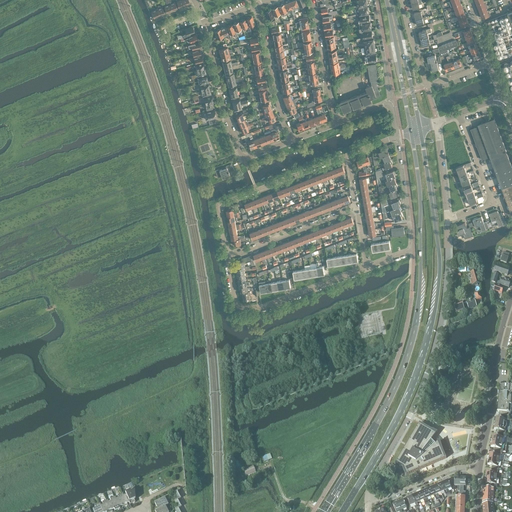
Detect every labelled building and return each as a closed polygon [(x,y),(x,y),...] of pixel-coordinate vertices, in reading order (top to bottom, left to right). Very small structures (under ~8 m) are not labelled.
[(172,11),(167,0),(164,0),(167,5),(163,6),(166,13),(172,11)] [(170,0),(167,0),(172,11),(178,9),(175,2),(171,3),(170,0)] [(185,6),(182,0),(175,0),(176,1),(179,8),(185,6)] [(290,1),(295,14),(297,13),(295,8),(298,6),(295,0),(292,0),(292,1),(290,1)] [(296,0),(300,8),(301,11),(303,10),(302,7),(301,6),(305,4),(303,0),(296,0)] [(350,10),(355,9),(359,8),(359,7),(363,6),(367,5),(367,3),(367,2),(367,0),(359,0),(353,1),(353,5),(349,6),(350,10)] [(295,14),(290,1),(288,2),(287,2),(286,2),(285,3),(287,11),(291,9),(293,15),(295,14)] [(421,1),(411,3),(413,9),(420,7),(419,4),(422,4),(421,1)] [(280,5),(278,6),(282,16),(288,14),(284,4),(283,4),(282,4),(281,4),(280,5)] [(162,6),(156,9),(159,16),(165,14),(162,6)] [(280,13),(277,6),(276,7),(276,6),(274,7),(274,8),(272,9),(274,16),(273,16),(274,16),(275,21),(278,20),(276,17),(276,15),(280,13)] [(367,7),(359,8),(355,9),(356,12),(357,12),(358,15),(360,15),(360,14),(368,13),(368,10),(369,10),(368,7),(367,7)] [(159,16),(156,9),(151,11),(154,18),(159,16)] [(270,18),(274,16),(273,16),(271,9),(270,9),(269,9),(268,9),(267,10),(265,11),(268,20),(271,19),(270,18)] [(333,21),(332,15),(337,14),(336,11),(328,12),(328,16),(322,17),(323,22),(333,21)] [(362,23),(361,22),(370,21),(369,18),(370,18),(370,15),(369,15),(360,16),(361,19),(358,20),(359,23),(362,23)] [(246,19),(249,26),(252,25),(253,27),(255,26),(254,23),(255,23),(252,16),(249,17),(248,17),(247,18),(246,19)] [(422,17),(415,19),(416,20),(417,25),(424,23),(426,22),(425,20),(425,19),(426,19),(425,16),(422,17)] [(248,31),(250,30),(249,28),(249,26),(248,26),(245,19),(243,20),(242,20),(240,20),(240,21),(239,21),(242,28),(246,27),(248,31)] [(233,24),(236,31),(241,29),(238,22),(236,22),(235,22),(234,23),(233,24)] [(363,31),(362,30),(371,29),(371,26),(372,26),(371,23),(370,23),(370,22),(359,24),(360,28),(359,28),(360,31),(363,31)] [(226,26),(229,34),(233,32),(235,37),(238,36),(235,31),(232,24),(229,25),(227,25),(227,26),(226,26)] [(183,34),(184,36),(194,32),(194,30),(193,27),(192,26),(184,29),(186,33),(183,34)] [(220,29),(223,36),(227,35),(229,39),(231,38),(230,36),(229,34),(228,34),(225,27),(223,28),(222,28),(221,28),(220,29)] [(419,32),(420,38),(428,36),(427,33),(431,32),(430,28),(422,30),(423,31),(419,32)] [(463,30),(465,36),(472,34),(470,28),(463,30)] [(223,36),(220,29),(219,29),(217,29),(217,30),(214,31),(215,33),(218,40),(220,40),(219,38),(223,36)] [(373,31),(372,31),(371,30),(363,32),(364,36),(362,36),(362,39),(364,39),(364,38),(373,37),(372,34),(373,33),(373,31)] [(195,34),(186,38),(188,43),(190,42),(197,40),(197,38),(198,38),(196,35),(196,36),(195,34)] [(465,36),(467,42),(474,39),(472,34),(465,36)] [(428,36),(420,38),(422,46),(430,44),(430,43),(434,42),(433,39),(429,40),(428,36)] [(467,42),(470,48),(476,45),(474,39),(467,42)] [(470,50),(472,53),(479,51),(476,45),(470,48),(467,49),(468,51),(470,50)] [(479,51),(472,53),(470,54),(470,56),(471,56),(473,56),(475,62),(481,60),(480,57),(481,56),(479,51)] [(232,52),(220,54),(221,57),(221,59),(222,59),(222,60),(230,58),(229,55),(232,54),(232,52)] [(376,57),(376,54),(367,56),(365,56),(366,62),(368,62),(369,62),(371,62),(371,61),(377,61),(377,60),(377,57),(376,57)] [(433,55),(427,56),(428,60),(428,62),(430,62),(435,61),(437,60),(436,59),(436,58),(435,54),(433,55)] [(452,54),(449,56),(451,60),(454,67),(461,64),(460,60),(459,60),(459,58),(456,59),(456,58),(455,58),(454,58),(453,58),(452,54)] [(448,62),(444,64),(446,70),(454,67),(449,56),(446,57),(448,62)] [(435,61),(430,62),(432,67),(433,70),(439,69),(437,62),(437,60),(435,61)] [(511,60),(502,64),(511,90),(511,60)] [(224,70),(224,72),(225,72),(225,73),(233,71),(232,69),(235,68),(236,68),(237,67),(239,67),(241,67),(242,66),(243,66),(242,63),(240,64),(238,64),(237,64),(236,65),(234,65),(231,66),(224,67),(224,70)] [(367,91),(340,102),(344,112),(351,109),(351,108),(353,107),(354,108),(360,105),(364,103),(364,104),(371,101),(371,98),(373,97),(373,98),(380,95),(376,83),(378,83),(378,79),(376,64),(368,65),(362,67),(364,71),(368,70),(370,80),(371,80),(372,85),(366,87),(367,91)] [(345,66),(331,69),(331,71),(331,72),(331,73),(332,74),(334,74),(335,78),(339,76),(339,73),(340,73),(340,70),(346,69),(345,66)] [(194,75),(191,75),(191,76),(192,78),(196,77),(198,77),(197,76),(198,76),(206,74),(205,73),(205,71),(206,71),(205,69),(204,69),(204,68),(196,70),(194,71),(195,74),(194,75)] [(196,77),(192,78),(193,82),(197,81),(198,81),(199,84),(204,83),(208,82),(208,81),(207,81),(208,80),(207,79),(207,78),(206,76),(198,78),(198,77),(196,77)] [(235,78),(227,80),(227,82),(227,83),(227,85),(228,85),(228,86),(236,84),(235,80),(241,79),(241,76),(240,77),(237,78),(235,78)] [(312,85),(312,87),(317,86),(317,84),(318,83),(319,82),(318,81),(318,80),(317,78),(306,80),(306,82),(310,81),(310,85),(312,85)] [(283,97),(285,102),(291,100),(289,94),(283,97)] [(285,102),(287,108),(293,105),(292,102),(297,100),(296,98),(291,100),(285,102)] [(248,102),(232,105),(233,105),(233,107),(233,108),(233,110),(234,110),(234,111),(242,109),(241,106),(248,104),(248,102)] [(293,105),(287,108),(290,114),(296,111),(293,105)] [(265,111),(267,116),(273,114),(271,108),(265,111)] [(206,119),(208,119),(209,124),(215,123),(214,117),(216,117),(215,110),(204,112),(206,119)] [(317,110),(319,115),(321,121),(327,119),(324,113),(321,115),(319,110),(317,110)] [(235,116),(238,122),(244,119),(241,113),(235,116)] [(273,114),(267,116),(262,119),(262,121),(268,119),(269,122),(275,120),(273,114)] [(305,115),(307,120),(310,126),(315,124),(313,118),(309,119),(307,114),(305,115)] [(319,115),(313,118),(315,124),(321,121),(319,115)] [(302,116),(300,117),(304,128),(310,126),(307,120),(304,121),(302,116)] [(238,122),(240,127),(246,125),(245,121),(250,119),(249,117),(244,119),(238,122)] [(304,128),(300,117),(299,117),(298,118),(300,123),(296,124),(298,130),(304,128)] [(490,156),(490,157),(506,151),(494,118),(478,124),(478,126),(470,129),(482,159),(490,156)] [(251,123),(246,125),(240,127),(242,133),(248,130),(247,127),(252,125),(251,123)] [(269,128),(271,133),(273,140),(279,137),(277,131),(273,132),(272,129),(275,128),(273,123),(268,125),(268,128),(269,128)] [(256,147),(253,140),(250,132),(244,135),(240,136),(241,139),(245,137),(246,137),(249,136),(251,141),(247,142),(250,149),(256,147)] [(271,133),(265,135),(267,142),(273,140),(271,133)] [(265,135),(259,138),(262,144),(267,142),(265,135)] [(259,138),(253,140),(256,147),(262,144),(259,138)] [(378,158),(382,156),(389,154),(386,148),(378,152),(380,155),(376,157),(376,156),(373,157),(374,163),(378,161),(377,159),(378,159),(378,158)] [(511,167),(506,151),(490,157),(501,187),(511,182),(511,167)] [(382,156),(385,162),(391,160),(389,154),(382,156)] [(366,168),(362,158),(356,160),(357,163),(356,163),(358,167),(359,166),(362,165),(363,169),(364,169),(364,172),(359,173),(359,176),(366,175),(366,168)] [(391,160),(385,162),(383,162),(385,166),(383,167),(384,169),(392,166),(391,163),(392,163),(391,160)] [(458,175),(458,176),(466,172),(464,167),(466,167),(472,165),(471,162),(455,168),(456,170),(458,175)] [(234,170),(231,164),(226,166),(226,167),(219,170),(219,169),(215,170),(217,177),(222,175),(222,177),(229,174),(228,172),(229,172),(229,171),(234,170)] [(385,174),(387,180),(394,177),(395,177),(395,175),(394,174),(395,174),(394,171),(393,171),(386,173),(386,174),(385,174)] [(460,181),(469,178),(466,172),(458,176),(460,181)] [(387,180),(385,180),(387,186),(389,185),(395,183),(396,183),(394,177),(387,180)] [(462,187),(471,184),(469,178),(460,181),(460,182),(460,181),(462,187)] [(464,193),(473,190),(472,186),(473,186),(479,184),(478,181),(471,184),(462,187),(463,187),(465,192),(464,193)] [(511,182),(501,187),(511,215),(511,182)] [(391,191),(389,192),(391,197),(398,195),(396,189),(391,191)] [(466,198),(466,199),(475,195),(473,190),(464,193),(465,193),(467,198),(466,198)] [(342,193),(341,193),(341,195),(342,197),(345,203),(348,202),(350,201),(348,195),(345,196),(343,192),(342,193)] [(475,195),(466,199),(467,199),(469,204),(468,204),(477,201),(476,198),(483,196),(482,193),(477,195),(475,195)] [(393,206),(390,207),(391,209),(400,206),(399,204),(400,203),(399,200),(398,200),(392,203),(393,206)] [(309,207),(310,210),(312,216),(315,215),(317,214),(315,208),(312,209),(312,208),(311,206),(309,207)] [(391,209),(390,210),(392,213),(393,215),(400,212),(401,212),(400,210),(401,209),(400,206),(391,209)] [(502,214),(499,215),(497,210),(489,214),(492,221),(496,219),(498,226),(502,224),(503,226),(506,225),(502,214)] [(400,212),(393,215),(394,218),(395,221),(402,218),(400,212)] [(473,220),(475,227),(480,225),(482,231),(486,229),(489,228),(486,221),(483,222),(481,216),(473,220)] [(458,235),(463,234),(465,238),(473,235),(470,226),(467,227),(465,223),(456,226),(458,230),(456,230),(458,235)] [(267,224),(265,225),(266,227),(268,233),(270,232),(272,232),(274,231),(271,225),(268,226),(267,224)] [(385,226),(386,230),(391,229),(392,237),(404,235),(403,226),(398,227),(398,226),(397,227),(393,228),(393,225),(385,226)] [(255,229),(254,229),(255,231),(255,232),(256,232),(256,234),(258,237),(259,237),(263,235),(261,229),(257,230),(257,228),(255,229)] [(233,239),(234,245),(241,244),(240,241),(245,240),(245,242),(250,241),(248,236),(244,237),(233,239)] [(504,252),(503,256),(502,256),(502,258),(500,262),(506,264),(508,260),(508,258),(509,254),(504,252)] [(238,268),(243,267),(244,266),(244,263),(253,260),(251,255),(241,259),(241,261),(237,261),(238,268)] [(495,272),(507,276),(509,272),(509,270),(497,266),(496,268),(495,272)] [(475,268),(469,270),(472,279),(470,279),(472,286),(480,283),(475,268)] [(502,279),(500,283),(498,282),(497,285),(500,286),(500,285),(509,288),(510,282),(502,279)] [(491,287),(494,288),(493,292),(502,294),(503,288),(492,285),(491,287)] [(476,299),(474,299),(466,302),(469,309),(477,306),(475,302),(482,300),(479,293),(474,295),(476,299)] [(453,306),(455,313),(464,309),(462,303),(453,306)] [(502,412),(502,415),(508,417),(509,412),(510,413),(511,396),(511,394),(511,387),(508,387),(504,387),(500,388),(501,388),(500,395),(498,395),(497,412),(498,412),(502,412)] [(499,430),(499,433),(505,435),(506,431),(504,431),(505,427),(504,427),(505,423),(506,424),(506,420),(508,420),(508,417),(502,415),(501,419),(496,418),(495,421),(494,422),(495,423),(495,424),(494,425),(494,426),(494,429),(499,430)] [(399,458),(396,463),(398,464),(402,467),(403,468),(404,470),(407,476),(429,466),(438,462),(443,460),(445,459),(440,447),(438,443),(435,445),(434,444),(435,442),(433,441),(432,442),(431,441),(436,434),(419,424),(405,449),(399,458)] [(492,441),(502,443),(503,437),(506,438),(507,435),(505,435),(499,433),(498,436),(493,435),(492,439),(491,440),(492,441)] [(493,451),(501,452),(502,452),(503,449),(501,449),(502,443),(492,441),(492,442),(490,443),(491,444),(491,447),(493,448),(493,451)] [(488,458),(488,459),(499,461),(500,455),(501,455),(501,452),(493,451),(492,454),(489,453),(489,456),(488,457),(488,458)] [(493,466),(492,469),(498,470),(499,467),(498,467),(499,461),(488,459),(487,460),(488,461),(487,465),(493,466)] [(256,472),(253,466),(244,470),(245,474),(244,474),(245,476),(256,472)] [(486,477),(486,478),(496,478),(497,473),(498,472),(498,470),(492,469),(491,472),(486,472),(486,475),(485,476),(486,477)] [(496,478),(486,478),(485,479),(486,480),(485,484),(491,484),(491,487),(497,487),(497,484),(496,484),(496,478)] [(448,481),(443,483),(446,490),(451,488),(448,481)] [(443,483),(438,485),(441,492),(446,490),(443,483)] [(438,485),(432,487),(436,495),(441,492),(438,485)] [(427,490),(430,497),(434,496),(435,498),(436,497),(435,495),(436,495),(432,487),(427,490)] [(482,502),(493,502),(493,493),(494,493),(494,492),(493,492),(493,488),(494,488),(483,487),(482,502)] [(427,490),(422,492),(426,502),(428,501),(427,498),(430,497),(427,490)] [(126,495),(123,497),(126,504),(127,504),(131,502),(131,504),(134,503),(135,503),(134,500),(135,500),(134,492),(131,493),(130,491),(125,494),(126,495)] [(417,494),(420,501),(423,500),(424,502),(426,502),(422,492),(417,494)] [(415,504),(416,506),(418,505),(417,503),(420,501),(417,494),(412,496),(415,504)] [(118,499),(116,500),(115,500),(119,508),(119,507),(123,506),(124,507),(123,507),(123,508),(126,506),(127,506),(127,504),(126,504),(123,497),(122,495),(117,497),(118,499)] [(410,506),(415,504),(412,496),(407,499),(410,506)] [(110,502),(108,503),(111,511),(115,509),(116,510),(116,511),(118,510),(119,510),(120,509),(119,507),(119,508),(115,500),(116,500),(115,498),(110,500),(110,502)] [(157,510),(157,511),(168,505),(164,498),(157,502),(157,504),(155,505),(156,508),(157,508),(157,510)] [(403,500),(398,503),(401,510),(406,508),(403,500)] [(103,506),(100,507),(102,511),(111,511),(108,503),(107,501),(102,504),(103,506)] [(398,503),(393,505),(395,511),(398,511),(399,511),(401,511),(401,510),(398,503)] [(493,511),(493,503),(482,504),(482,511),(493,511)]
